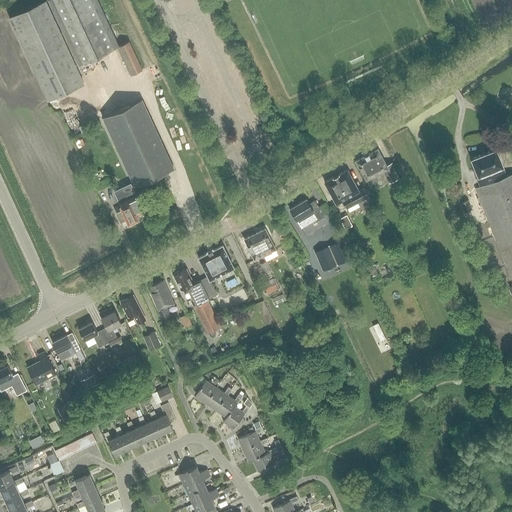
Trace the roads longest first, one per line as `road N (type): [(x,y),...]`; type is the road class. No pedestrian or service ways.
road 1 (tertiary): [(58,314),(241,217),(511,37)]
road 2 (residential): [(127,511),(122,482),(132,465),(201,440),(256,511)]
road 3 (tertiary): [(58,314),(0,188)]
